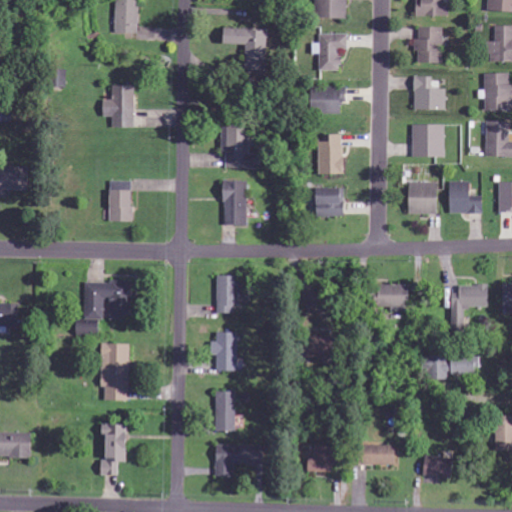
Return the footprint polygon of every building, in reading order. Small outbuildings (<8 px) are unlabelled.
[(140,34),(140,0),(117,0),(117,34),(140,34)] [(350,19),(350,0),(318,0),(318,18),(350,19)] [(418,0),(419,17),(448,17),(447,0),(418,0)] [(511,0),(489,0),(489,12),(511,12),(511,0)] [(511,27),(496,27),(496,62),(511,62),(511,27)] [(445,64),(445,28),(420,28),(420,39),(416,39),(416,52),(420,52),(420,64),(445,64)] [(249,46),(248,76),(267,77),(269,31),(227,29),(227,45),(249,46)] [(350,35),(321,35),(322,49),(322,72),(343,71),(343,49),(350,49),(350,35)] [(511,111),(511,75),(486,75),(486,91),(480,91),(480,100),(487,100),(487,111),(511,111)] [(449,111),(449,90),(431,89),(431,77),(416,77),(416,111),(449,111)] [(118,87),(117,108),(137,108),(137,87),(118,87)] [(348,89),(318,88),(317,112),(347,113),(348,89)] [(511,143),(510,143),(511,123),(488,122),(487,157),(511,157),(511,143)] [(447,158),(447,125),(414,125),(414,158),(447,158)] [(263,170),(262,155),(250,155),(249,126),(222,126),(223,154),(227,154),(227,170),(263,170)] [(346,175),(345,135),(334,135),(334,142),(320,142),(321,176),(346,175)] [(0,191),(33,192),(33,167),(0,166),(0,191)] [(136,223),(135,182),(112,182),(113,223),(136,223)] [(227,227),(250,227),(249,182),(226,182),(227,227)] [(440,215),(441,184),(413,183),(412,215),(440,215)] [(486,214),(486,197),(473,197),(473,183),(452,183),(451,214),(486,214)] [(320,217),(347,218),(347,189),(321,189),(320,217)] [(241,277),(220,277),(219,314),(241,315),(241,277)] [(111,321),(135,321),(136,283),(88,282),(87,320),(105,321),(106,302),(111,302),(111,321)] [(382,309),(412,310),(413,287),(382,286),(382,309)] [(491,307),(491,287),(461,286),(461,293),(453,293),(453,332),(465,332),(466,307),(491,307)] [(24,305),(0,304),(0,327),(24,328),(24,305)] [(102,324),(80,323),(79,334),(102,335),(102,324)] [(240,373),(241,334),(221,333),(220,372),(240,373)] [(107,401),(131,402),(132,365),(122,364),(123,345),(104,344),(103,389),(107,389),(107,401)] [(434,356),(433,381),(448,381),(448,374),(481,375),(481,358),(448,357),(434,356)] [(218,432),(238,433),(238,393),(219,393),(218,432)] [(121,477),(121,463),(130,464),(131,425),(104,425),(104,437),(110,437),(109,461),(103,461),(102,477),(121,477)] [(0,433),(0,458),(35,459),(35,434),(0,433)] [(511,451),(511,433),(498,433),(498,451),(511,451)] [(218,478),(235,479),(235,464),(267,465),(267,447),(219,446),(218,478)] [(400,447),(373,446),(372,466),(399,467),(400,447)] [(319,473),(337,473),(337,461),(339,461),(339,447),(318,447),(319,473)] [(455,480),(458,461),(428,456),(425,475),(455,480)]
